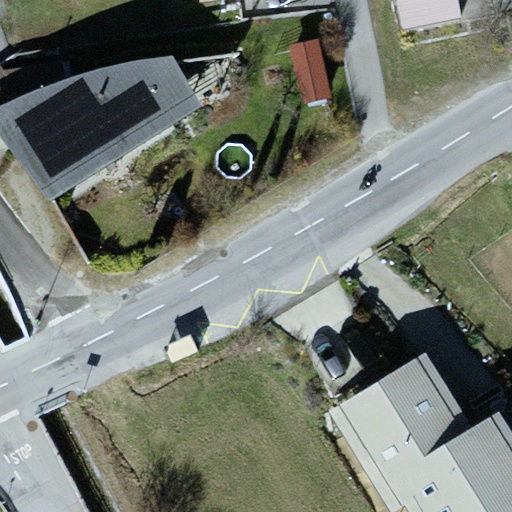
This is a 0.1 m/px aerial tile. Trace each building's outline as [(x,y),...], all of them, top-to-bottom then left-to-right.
[(198,0),(199,10),(285,0),(198,0)] [(400,0),(396,1),(402,33),(460,21),(455,0),(400,0)] [(303,108),(331,102),(318,43),(289,50),(303,108)] [(24,104),(0,115),(0,145),(48,211),(202,114),(172,66),(131,72),(99,79),(63,90),(24,104)] [(432,362),(352,412),(415,511),(511,511),(511,417),(510,414),(477,434),(432,362)]
